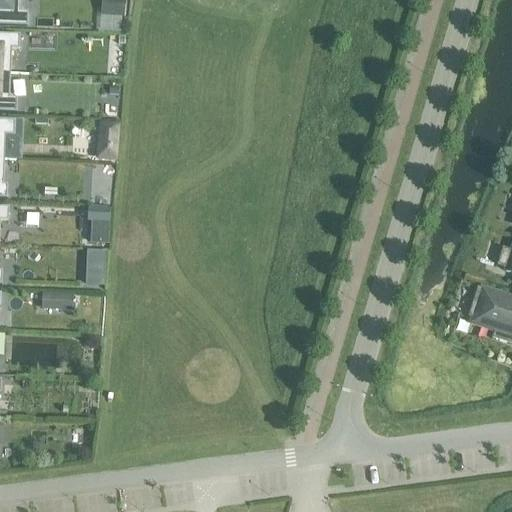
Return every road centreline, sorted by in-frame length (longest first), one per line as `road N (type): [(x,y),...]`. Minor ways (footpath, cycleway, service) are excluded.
road 1 (residential): [(337,452),(469,0)]
road 2 (residential): [(0,495),(337,452)]
road 3 (residential): [(337,452),(511,436)]
